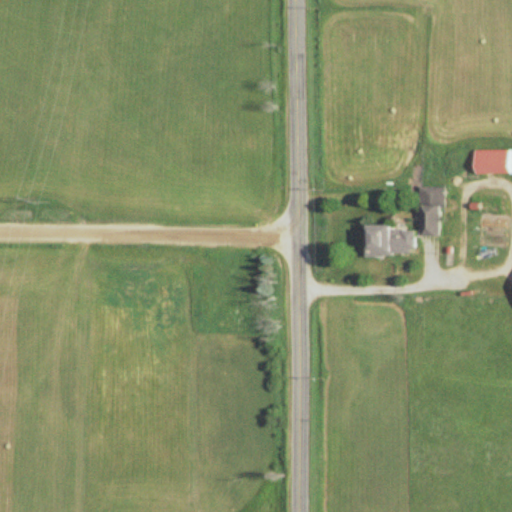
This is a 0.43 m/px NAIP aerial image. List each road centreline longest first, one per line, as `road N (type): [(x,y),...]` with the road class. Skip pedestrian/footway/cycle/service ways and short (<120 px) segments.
road 1 (tertiary): [(299,511),(296,0)]
road 2 (residential): [(299,236),(0,230)]
